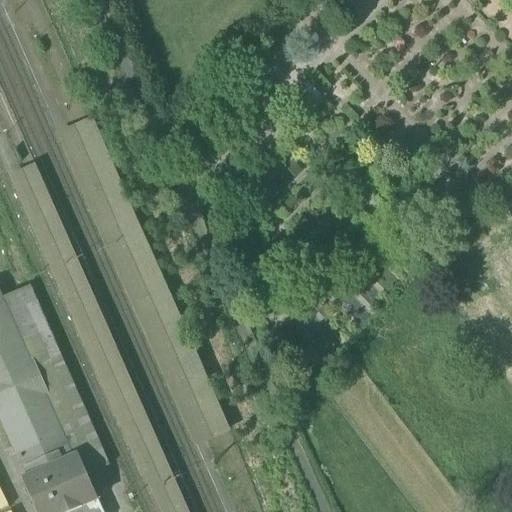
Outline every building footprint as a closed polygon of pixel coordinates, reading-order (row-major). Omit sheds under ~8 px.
[(56,135),(193,441),(228,425),(92,120),(56,135)] [(10,177),(156,511),(184,511),(34,167),(10,177)] [(511,203),(484,225),(511,261),(511,203)] [(439,272),(511,367),(511,285),(479,242),(439,272)] [(0,418),(45,398),(49,396),(33,363),(30,364),(25,353),(6,310),(0,296),(0,418)] [(49,396),(45,398),(73,461),(79,459),(88,480),(102,474),(111,470),(33,298),(6,310),(25,353),(30,364),(33,363),(49,396)] [(22,484),(73,461),(45,398),(0,418),(0,419),(18,460),(13,462),(22,484)] [(102,511),(88,480),(85,473),(79,459),(73,461),(22,484),(34,511),(102,511)]
